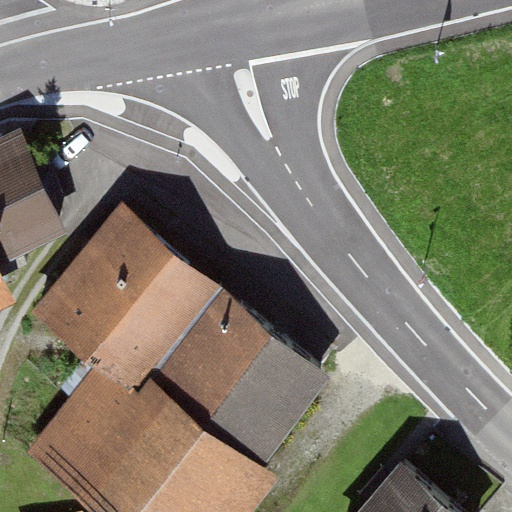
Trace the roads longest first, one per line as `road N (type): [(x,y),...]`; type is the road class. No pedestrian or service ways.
road 1 (tertiary): [(511,430),(414,333),(285,162),(226,24)]
road 2 (track): [(0,341),(230,37)]
road 3 (track): [(414,333),(277,511)]
road 4 (tertiary): [(28,73),(226,24)]
